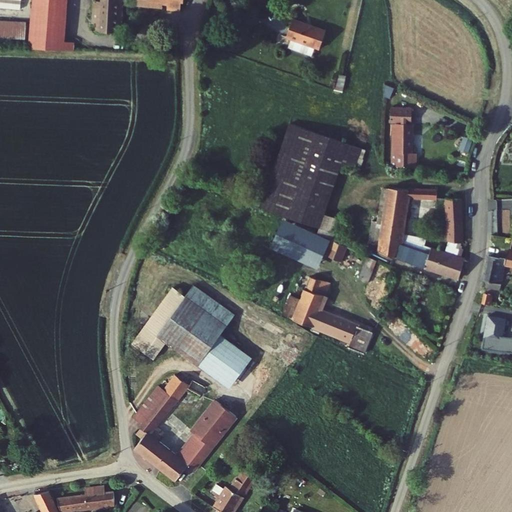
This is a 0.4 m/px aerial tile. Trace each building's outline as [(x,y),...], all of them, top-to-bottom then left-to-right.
[(31,0),(29,49),(64,51),(64,49),(64,41),(66,0),(31,0)] [(99,0),(99,4),(92,4),(89,32),(112,34),(114,0),(99,0)] [(320,44),(326,24),(292,15),(286,34),(291,35),(289,43),(309,49),(311,41),(316,43),(320,44)] [(0,43),(24,45),(25,28),(0,26),(0,43)] [(342,92),(346,77),(333,74),(330,89),(342,92)] [(410,152),(411,114),(391,113),(390,122),(393,123),(391,166),(417,169),(417,156),(409,156),(409,152),(410,152)] [(283,214),(307,142),(282,134),(257,205),(283,214)] [(307,142),(283,214),(320,226),(325,211),(336,178),(340,164),(344,154),(307,142)] [(344,154),(340,164),(336,178),(347,181),(352,166),(355,158),(344,154)] [(407,196),(436,198),(436,190),(389,187),(388,188),(381,188),(376,220),(369,219),(366,242),(377,243),(378,244),(379,245),(380,246),(380,249),(383,253),(458,279),(465,258),(461,256),(463,249),(449,244),(447,250),(445,249),(444,251),(432,247),(429,253),(400,244),(403,226),(405,225),(403,223),(404,219),(406,218),(404,216),(407,196)] [(461,198),(446,198),(448,241),(461,241),(460,224),(462,224),(461,198)] [(325,211),(320,226),(317,232),(330,238),(337,217),(325,211)] [(329,239),(283,218),(270,248),(316,270),(329,239)] [(341,261),(346,246),(331,238),(325,256),(341,261)] [(366,283),(377,261),(366,255),(356,277),(366,283)] [(486,280),(485,287),(499,290),(506,265),(511,265),(511,258),(508,258),(507,260),(489,256),(484,280),(486,280)] [(349,346),(364,351),(372,331),(321,309),(331,283),(312,275),(303,300),(296,318),(315,326),(316,322),(329,327),(327,331),(351,342),(349,346)] [(220,335),(230,321),(235,314),(195,285),(187,294),(175,285),(131,342),(152,358),(166,340),(198,364),(220,335)] [(491,305),(492,294),(484,292),(481,303),(491,305)] [(296,318),(303,300),(292,296),(285,313),(296,318)] [(507,317),(489,315),(484,349),(511,353),(511,336),(505,335),(507,317)] [(229,387),(251,357),(220,335),(198,364),(229,387)] [(134,447),(175,480),(188,464),(217,427),(230,410),(215,398),(190,429),(194,432),(177,453),(158,439),(163,432),(156,426),(187,386),(174,378),(165,392),(158,387),(135,418),(140,423),(138,426),(141,428),(136,434),(141,438),(134,447)] [(205,388),(192,380),(188,386),(200,394),(205,388)] [(224,431),(236,415),(230,410),(217,427),(224,431)] [(224,431),(217,427),(188,464),(195,469),(224,431)] [(216,511),(215,511),(231,511),(255,476),(244,469),(240,475),(239,475),(229,490),(226,487),(220,496),(217,495),(215,498),(218,500),(212,509),(216,511)] [(104,490),(103,487),(96,488),(98,504),(115,502),(113,489),(104,490)] [(86,494),(58,498),(60,509),(98,504),(96,488),(86,489),(86,494)] [(51,499),(46,490),(32,492),(39,505),(51,499)] [(57,511),(51,499),(39,505),(42,511),(57,511)]
